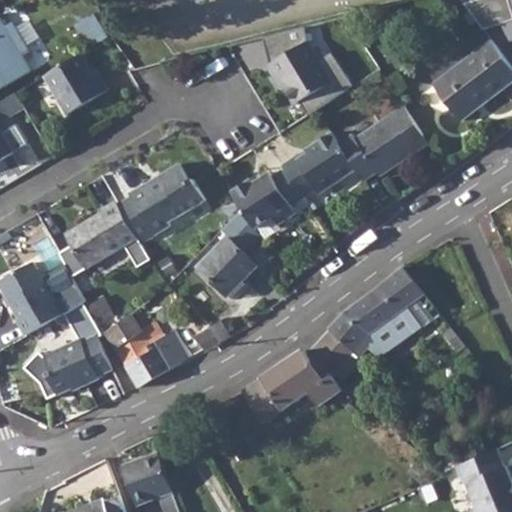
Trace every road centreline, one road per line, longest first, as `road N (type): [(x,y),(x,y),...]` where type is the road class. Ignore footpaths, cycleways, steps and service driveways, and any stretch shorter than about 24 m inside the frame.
road 1 (residential): [(15,479),(216,375),(457,198)]
road 2 (residential): [(0,207),(181,102),(219,101),(236,132)]
road 3 (residential): [(511,320),(457,198)]
